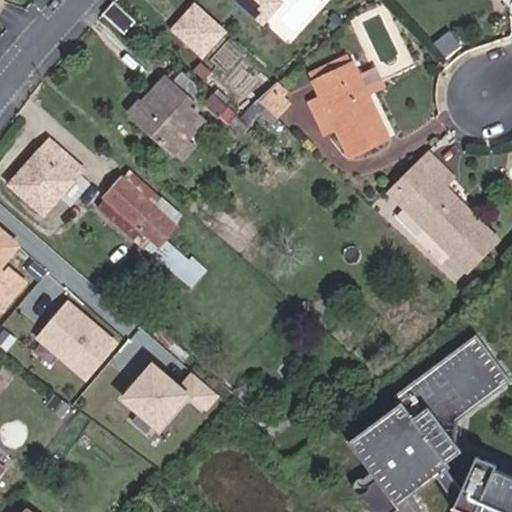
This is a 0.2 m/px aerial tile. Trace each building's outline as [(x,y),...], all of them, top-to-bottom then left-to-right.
[(192,0),(169,29),(205,58),(229,28),(194,0),(192,0)] [(324,0),(299,0),(288,12),(303,27),(327,2),(324,0)] [(116,1),(105,14),(126,34),(138,21),(116,1)] [(351,52),(331,62),(336,72),(355,63),(351,52)] [(391,138),(371,96),(361,74),(355,63),(336,72),(331,62),(310,72),(321,95),(306,102),(324,138),(338,131),(350,158),(391,138)] [(361,74),(371,96),(388,87),(379,67),(361,74)] [(176,154),(190,139),(206,121),(196,112),(201,107),(168,77),(132,115),(176,154)] [(289,94),(277,83),(259,99),(272,111),(289,94)] [(219,118),(231,106),(214,91),(204,104),(219,118)] [(241,115),(251,125),(262,115),(273,125),(279,118),(272,111),(259,99),(241,115)] [(230,122),(242,134),(251,125),(241,115),(238,113),(230,122)] [(87,170),(51,139),(10,185),(45,216),(87,170)] [(198,146),(190,139),(176,154),(184,161),(198,146)] [(428,152),(387,191),(452,255),(483,224),(447,186),(455,179),(428,152)] [(130,169),(123,176),(155,204),(162,196),(130,169)] [(151,239),(161,247),(180,226),(178,224),(155,204),(123,176),(98,205),(144,246),(151,239)] [(155,204),(178,224),(185,216),(162,196),(155,204)] [(501,241),(483,224),(452,255),(470,273),(501,241)] [(21,245),(0,226),(0,298),(7,305),(27,282),(10,268),(6,272),(1,268),(21,245)] [(98,287),(61,255),(54,265),(91,295),(98,287)] [(91,295),(54,265),(39,282),(65,303),(76,313),(91,295)] [(65,303),(39,282),(33,289),(59,310),(65,303)] [(511,511),(511,480),(463,460),(452,486),(442,465),(457,452),(449,416),(511,383),(511,381),(475,331),(391,389),(397,407),(341,441),(392,510),(432,476),(444,498),(439,507),(446,511),(511,511)] [(191,398),(205,411),(220,394),(192,368),(178,383),(151,358),(116,395),(157,434),(191,398)] [(0,474),(7,465),(9,467),(16,459),(0,445),(0,474)]
